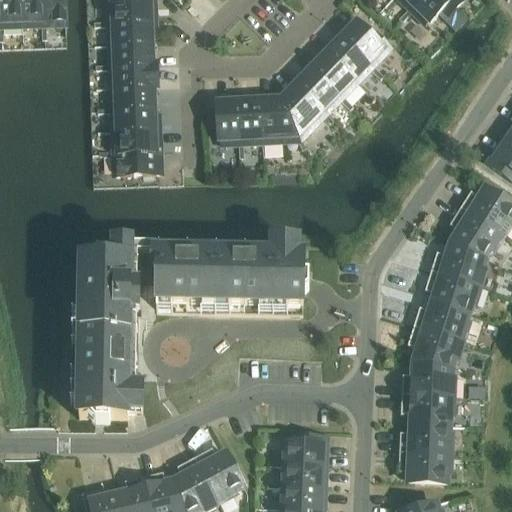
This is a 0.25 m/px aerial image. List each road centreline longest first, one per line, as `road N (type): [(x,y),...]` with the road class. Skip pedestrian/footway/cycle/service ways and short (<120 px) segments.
road 1 (residential): [(364,397),(263,395),(135,447),(0,448)]
road 2 (residential): [(511,67),(383,255),(371,278),(369,314)]
road 3 (residential): [(369,314),(333,315),(311,332),(218,333),(198,344)]
road 4 (residential): [(189,72),(262,69),(331,0)]
road 5 (residential): [(198,344),(190,333),(162,329),(146,353),(153,372),(175,381),(200,356)]
